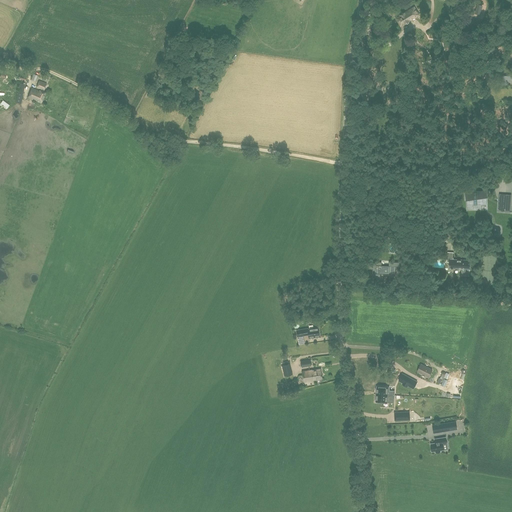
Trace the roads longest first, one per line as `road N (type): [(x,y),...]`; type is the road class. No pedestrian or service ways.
road 1 (track): [(344,164),(164,137),(44,69),(0,65)]
road 2 (unclassified): [(364,511),(339,315),(344,164)]
road 3 (unclassified): [(344,164),(430,176),(511,163)]
road 4 (unclassified): [(344,164),(349,57),(361,0)]
